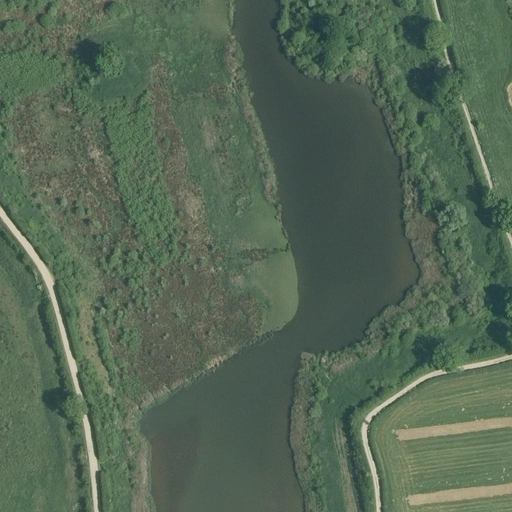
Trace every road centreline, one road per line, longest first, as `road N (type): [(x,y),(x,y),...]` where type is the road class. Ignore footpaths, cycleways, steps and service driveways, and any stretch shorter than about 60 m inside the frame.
road 1 (track): [(96,511),(86,418),(51,285),(0,212)]
road 2 (track): [(435,0),(511,241)]
road 3 (track): [(511,356),(424,378),(368,421),(379,511)]
